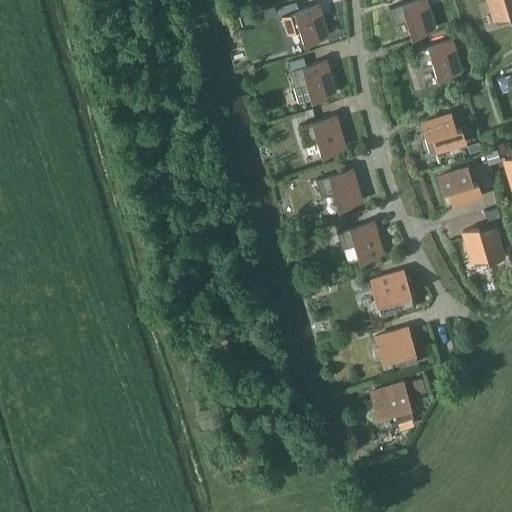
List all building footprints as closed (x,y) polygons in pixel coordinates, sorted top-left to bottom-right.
[(425,0),(407,0),(389,6),(394,23),(406,19),(411,34),(434,28),(425,0)] [(511,0),(488,0),(494,17),(508,12),(509,18),(511,17),(511,0)] [(317,2),(282,13),(287,31),(299,27),(304,42),(327,35),(317,2)] [(450,37),(415,48),(420,65),(432,62),(437,77),(460,70),(450,37)] [(325,58),(289,69),(299,101),(334,91),(325,58)] [(451,113),(421,121),(425,136),(431,134),(435,149),(465,140),(461,125),(455,127),(451,113)] [(334,114),(299,124),(304,142),(316,138),(321,153),(344,146),(334,114)] [(478,141),(467,144),(469,152),(480,148),(478,141)] [(496,149),(485,152),(489,164),(500,161),(496,149)] [(467,164),(437,173),(442,191),(441,191),(445,204),(451,203),(451,206),(482,196),(477,179),(472,180),(467,164)] [(351,167),(316,178),(321,195),(333,192),(338,207),(361,200),(351,167)] [(372,220),(337,230),(342,248),(354,244),(359,259),(382,252),(372,220)] [(488,260),(502,255),(493,226),(479,231),(478,225),(463,230),(472,259),(486,254),(488,260)] [(403,269),(370,279),(381,315),(413,305),(403,269)] [(366,276),(358,279),(362,290),(369,287),(366,276)] [(397,355),(400,367),(418,362),(407,326),(375,336),(382,359),(397,355)] [(422,376),(411,379),(416,393),(426,390),(422,376)] [(403,381),(370,391),(381,427),(414,417),(403,381)]
